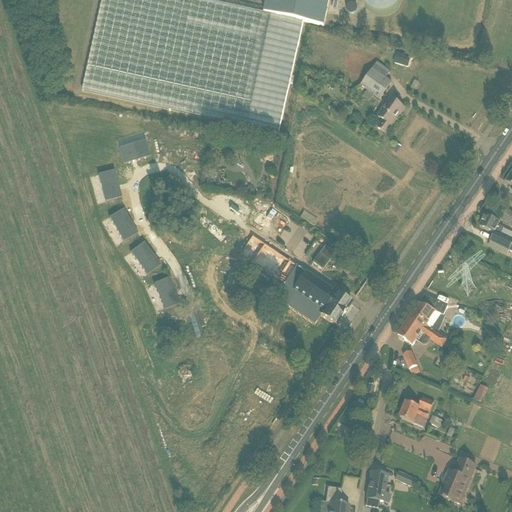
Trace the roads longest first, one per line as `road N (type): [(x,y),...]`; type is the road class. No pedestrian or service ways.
road 1 (primary): [(269,485),(511,128)]
road 2 (unclassified): [(357,511),(385,376)]
